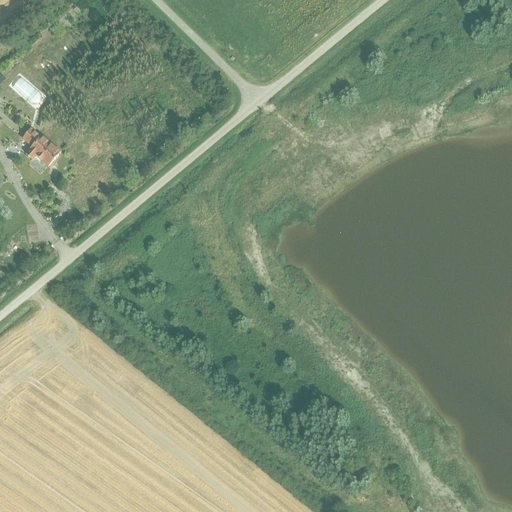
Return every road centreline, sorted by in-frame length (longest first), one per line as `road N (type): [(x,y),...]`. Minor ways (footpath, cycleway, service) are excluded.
road 1 (unclassified): [(0,316),(258,100)]
road 2 (unclassified): [(258,100),(383,0)]
road 3 (unclassified): [(258,100),(155,0)]
